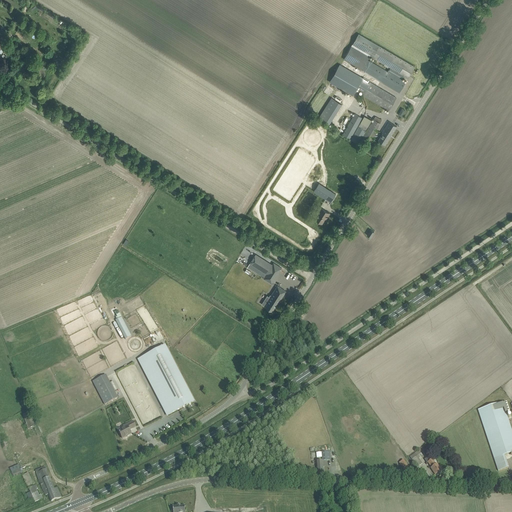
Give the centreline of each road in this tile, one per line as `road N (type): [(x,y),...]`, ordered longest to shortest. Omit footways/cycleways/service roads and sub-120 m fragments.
road 1 (primary): [(80,502),(217,434),(511,236)]
road 2 (residential): [(107,511),(197,480),(511,486)]
road 3 (unclassified): [(311,279),(0,83)]
road 4 (unclassified): [(311,279),(487,0)]
road 5 (unclassified): [(233,397),(270,385),(511,223)]
road 6 (unclassified): [(80,502),(79,483),(233,397)]
road 7 (unclassified): [(233,397),(311,279)]
